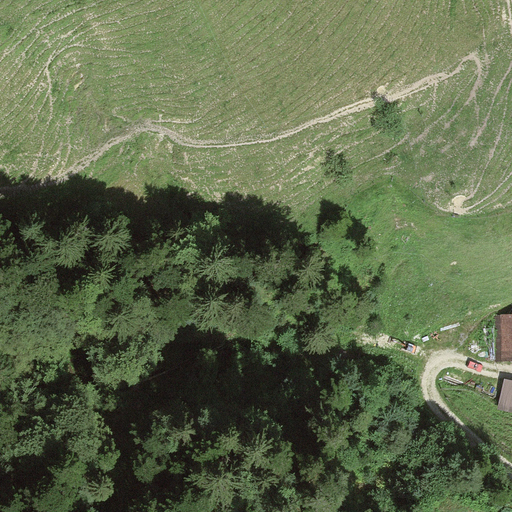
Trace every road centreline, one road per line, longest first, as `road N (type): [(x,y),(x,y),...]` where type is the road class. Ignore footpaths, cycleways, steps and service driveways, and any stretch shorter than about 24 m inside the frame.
road 1 (track): [(0,189),(51,181),(124,135),(145,131),(224,143),(279,136),(511,33)]
road 2 (track): [(511,372),(463,360),(444,362),(428,379),(443,411),(511,469)]
